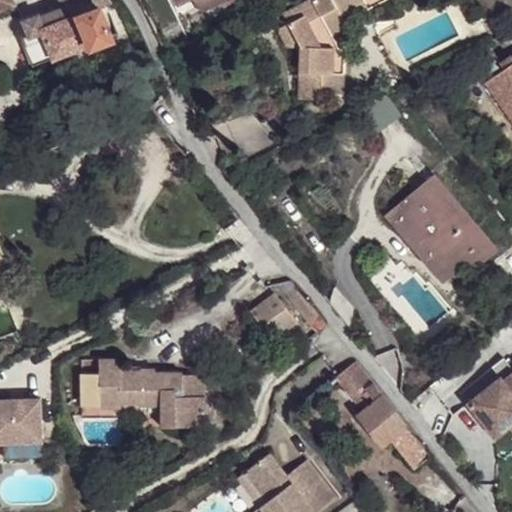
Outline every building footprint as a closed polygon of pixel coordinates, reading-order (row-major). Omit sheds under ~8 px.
[(17,0),(0,0),(0,14),(19,4),(17,0)] [(28,47),(35,64),(91,43),(93,46),(117,37),(106,8),(116,3),(113,0),(67,0),(74,19),(33,35),(36,43),(28,47)] [(223,0),(181,0),(183,3),(187,0),(198,0),(204,10),(223,0)] [(340,21),(364,9),(359,0),(333,0),(331,1),(330,0),(318,0),(283,18),(287,28),(277,33),(286,50),(299,51),(302,103),(323,101),(322,97),(337,97),(337,73),(345,73),(344,48),(338,48),(329,40),(345,32),(340,21)] [(359,0),(364,9),(367,15),(396,0),(359,0)] [(511,67),(511,68),(511,69),(511,77),(507,82),(502,74),(490,83),(511,114),(511,67)] [(511,69),(511,68),(502,74),(507,82),(511,77),(511,69)] [(511,132),(511,114),(490,83),(480,88),(511,132)] [(431,182),(433,185),(469,227),(475,221),(499,251),(476,271),(478,273),(505,250),(440,174),(431,182)] [(394,218),(433,185),(431,182),(389,219),(432,270),(446,286),(471,265),(457,249),(435,267),(394,218)] [(469,227),(433,185),(394,218),(435,267),(457,249),(471,265),(476,271),(499,251),(475,221),(469,227)] [(318,332),(322,336),(328,330),(277,268),(268,275),(316,335),(318,332)] [(251,311),(274,339),(297,323),(273,293),(251,311)] [(137,363),(119,362),(118,375),(101,375),(98,406),(115,408),(115,409),(134,411),(135,405),(155,406),(155,411),(173,412),(172,429),(215,434),(218,383),(196,381),(196,379),(169,376),(170,373),(154,373),(154,376),(147,376),(147,372),(136,372),(137,363)] [(118,375),(119,362),(101,362),(101,375),(118,375)] [(350,365),(334,379),(361,412),(355,417),(379,448),(385,443),(408,472),(427,458),(350,365)] [(511,373),(471,406),(492,432),(505,422),(510,428),(511,427),(511,426),(511,373)] [(0,443),(50,441),(49,400),(0,402),(0,443)] [(505,422),(492,432),(497,438),(510,428),(505,422)] [(278,511),(338,511),(356,498),(327,462),(306,477),(291,458),(258,485),(278,511)]
